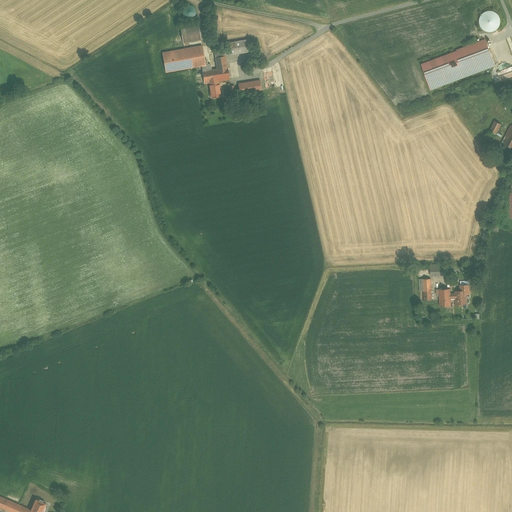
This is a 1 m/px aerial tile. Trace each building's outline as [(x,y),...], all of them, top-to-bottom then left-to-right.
[(190,18),(192,17),(194,16),(195,14),(195,12),(195,10),(194,8),(193,7),(191,6),(189,5),(187,6),(185,7),(184,9),(183,10),(183,12),(184,14),(185,16),(186,17),(188,18),(190,18)] [(480,26),(482,29),(485,31),(488,33),(492,33),(495,32),(498,29),(500,26),(501,23),(501,19),(499,16),(496,13),(493,12),(490,11),(487,12),(484,13),(482,16),(480,19),(479,22),(480,26)] [(198,23),(180,26),(183,43),(201,40),(198,23)] [(249,39),(229,43),(231,55),(251,51),(249,39)] [(485,41),(421,64),(431,89),(495,65),(485,41)] [(162,52),(165,71),(205,64),(202,45),(162,52)] [(217,69),(211,70),(210,64),(201,65),(204,83),(209,82),(218,81),(229,79),(225,56),(215,57),(217,69)] [(511,66),(497,71),(500,82),(511,77),(511,66)] [(263,72),(266,88),(275,87),(272,71),(263,72)] [(261,80),(238,84),(240,93),(262,89),(261,80)] [(218,81),(209,82),(211,92),(209,92),(210,97),(220,96),(218,81)] [(501,124),(494,121),(489,132),(496,135),(501,124)] [(442,264),(430,265),(430,275),(442,275),(442,264)] [(431,278),(419,279),(420,291),(424,291),(431,290),(431,278)] [(450,288),(439,289),(440,306),(451,305),(451,297),(451,294),(450,288)] [(462,290),(455,291),(455,293),(451,294),(451,297),(455,297),(456,305),(462,305),(462,304),(466,303),(466,293),(462,293),(462,290)] [(34,511),(31,510),(0,496),(0,506),(12,511),(34,511)] [(41,511),(46,504),(36,499),(31,510),(34,511),(41,511)]
